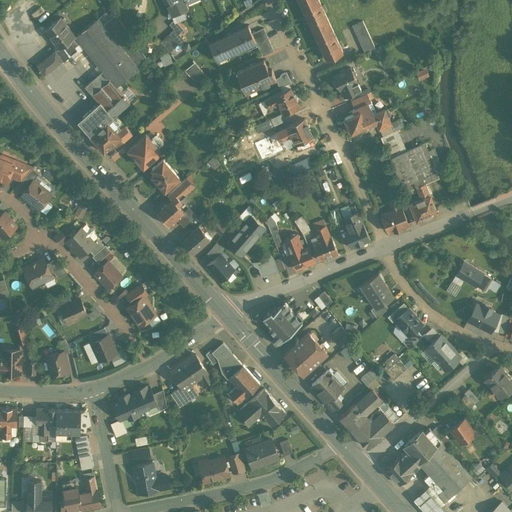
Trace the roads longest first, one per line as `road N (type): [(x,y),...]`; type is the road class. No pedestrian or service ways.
road 1 (tertiary): [(0,51),(224,313)]
road 2 (residential): [(272,0),(385,245)]
road 3 (residential): [(341,438),(250,485),(121,511)]
road 4 (residential): [(361,461),(494,346)]
road 5 (residential): [(224,313),(385,245)]
road 6 (tertiary): [(224,313),(341,438)]
road 7 (residential): [(152,361),(110,305),(41,237)]
road 8 (residential): [(385,245),(431,311),(494,346)]
road 9 (residential): [(385,245),(511,197)]
road 10 (residential): [(93,388),(118,511)]
